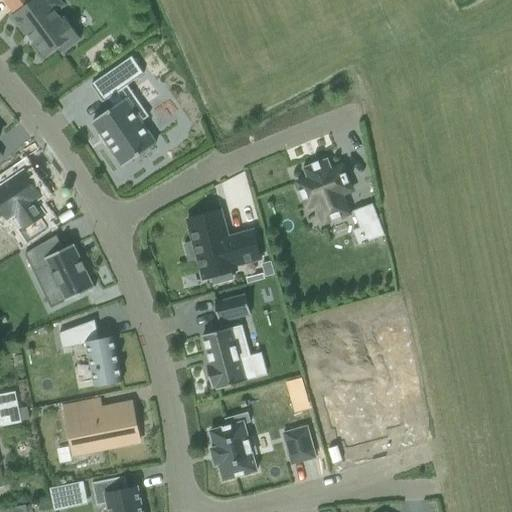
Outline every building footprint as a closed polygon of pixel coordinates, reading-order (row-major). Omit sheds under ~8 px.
[(2,0),(12,13),(9,15),(20,32),(22,31),(41,58),(54,49),(57,54),(78,40),(63,17),(58,21),(52,12),(60,7),(55,0),(2,0)] [(127,86),(143,74),(131,57),(90,85),(102,102),(107,99),(112,108),(91,122),(122,167),(155,145),(140,123),(148,117),(127,86)] [(328,157),(303,166),(307,177),(297,181),(306,206),(316,203),(323,222),(348,213),(341,194),(351,190),(342,165),(332,168),(328,157)] [(23,172),(0,187),(0,209),(7,220),(13,216),(22,229),(19,231),(27,242),(47,228),(40,218),(43,215),(34,202),(41,197),(32,185),(35,182),(29,173),(25,175),(23,172)] [(383,236),(371,205),(352,212),(358,228),(367,225),(372,240),(383,236)] [(186,221),(192,243),(183,245),(188,263),(197,260),(202,280),(236,270),(235,266),(260,259),(252,231),(227,238),(220,211),(186,221)] [(56,236),(24,254),(34,274),(48,267),(64,300),(50,307),(50,309),(94,288),(93,286),(73,246),(74,246),(73,245),(63,250),(56,236)] [(266,277),(274,274),(271,261),(262,263),(266,277)] [(249,314),(244,296),(213,304),(218,323),(249,314)] [(121,381),(112,337),(98,340),(94,321),(58,334),(61,349),(85,343),(94,387),(121,381)] [(239,328),(230,330),(230,328),(201,336),(209,366),(206,367),(211,388),(215,387),(216,390),(245,382),(239,361),(247,358),(239,328)] [(309,408),(301,380),(286,384),(294,412),(309,408)] [(29,420),(26,408),(17,410),(13,391),(0,394),(0,427),(20,423),(20,422),(29,420)] [(349,400),(331,405),(342,443),(347,442),(349,449),(383,439),(381,433),(397,429),(388,396),(351,406),(349,400)] [(62,406),(73,454),(139,441),(131,404),(101,409),(99,399),(62,406)] [(226,427),(209,431),(213,448),(210,449),(214,465),(218,464),(222,481),(256,471),(251,455),(256,454),(251,437),(247,439),(243,424),(250,423),(247,413),(224,419),(226,427)] [(306,427),(282,434),(291,465),(315,458),(306,427)] [(141,511),(136,488),(126,490),(124,477),(91,483),(96,506),(107,504),(108,511),(141,511)] [(61,486),(49,489),(53,510),(65,508),(61,486)]
